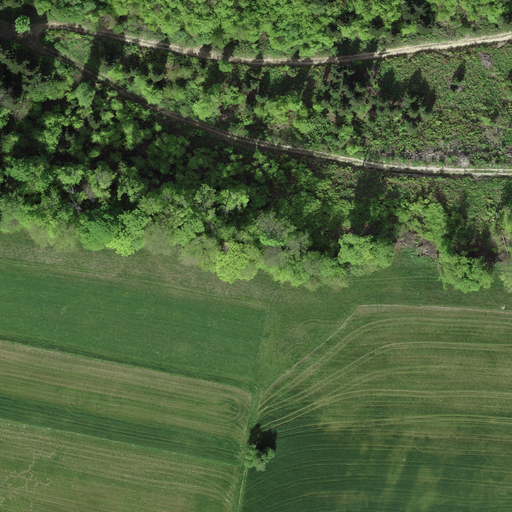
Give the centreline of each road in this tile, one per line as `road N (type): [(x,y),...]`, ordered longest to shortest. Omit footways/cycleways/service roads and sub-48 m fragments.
road 1 (track): [(0,19),(256,142),(511,173)]
road 2 (track): [(0,22),(290,59),(511,34)]
